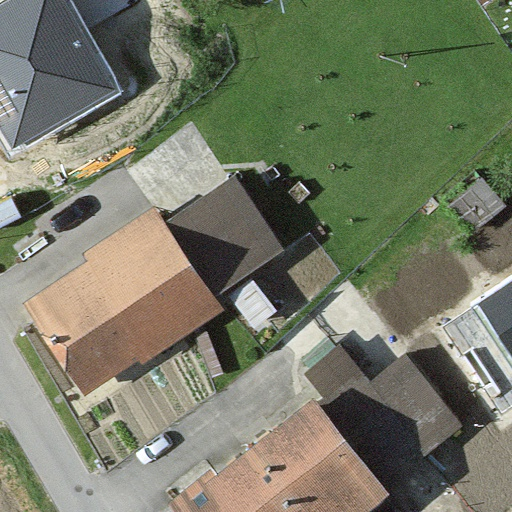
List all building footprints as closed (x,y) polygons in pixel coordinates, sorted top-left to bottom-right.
[(66,0),(7,0),(0,4),(0,131),(11,151),(118,92),(66,0)] [(143,119),(182,83),(156,55),(117,90),(143,119)] [(282,256),(234,182),(163,227),(150,207),(79,254),(85,263),(21,304),(84,401),(223,311),(215,299),(282,256)] [(511,282),(476,307),(511,358),(511,282)] [(455,428),(402,359),(367,386),(338,349),(297,380),(317,406),(229,473),(217,457),(162,499),(171,511),(381,511),(400,497),(387,480),(455,428)]
